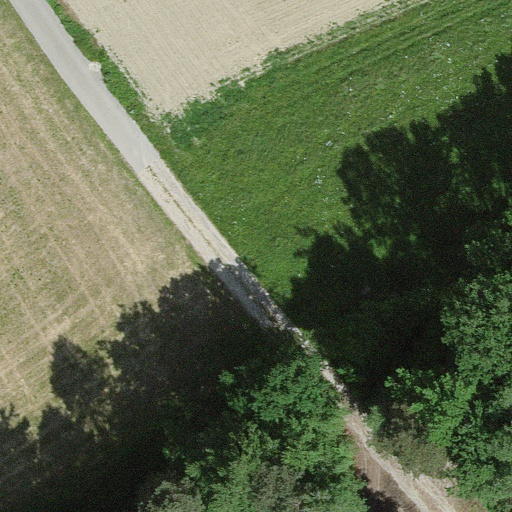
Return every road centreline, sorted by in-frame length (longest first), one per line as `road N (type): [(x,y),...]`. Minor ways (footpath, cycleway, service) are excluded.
road 1 (track): [(28,0),(151,168),(436,511)]
road 2 (track): [(324,385),(511,246)]
